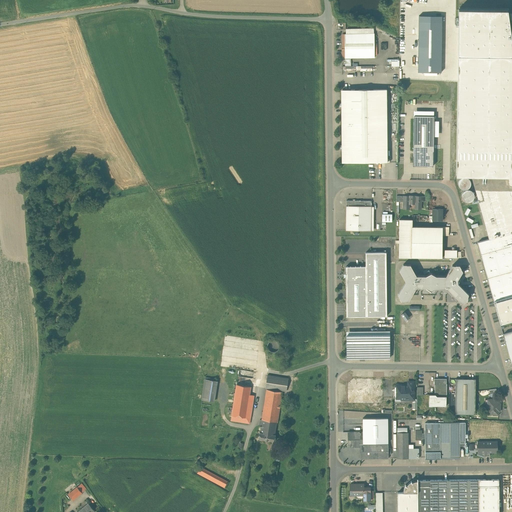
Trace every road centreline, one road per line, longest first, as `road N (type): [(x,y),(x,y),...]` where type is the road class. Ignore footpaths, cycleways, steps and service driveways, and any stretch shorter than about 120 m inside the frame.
road 1 (unclassified): [(0,24),(143,5),(204,16),(327,18)]
road 2 (residential): [(330,184),(448,189),(498,366)]
road 3 (unclassified): [(332,359),(264,371),(224,511)]
road 4 (residential): [(511,469),(333,470)]
road 5 (residential): [(330,184),(332,359)]
road 6 (unclassified): [(327,18),(330,184)]
road 7 (residential): [(333,365),(498,366)]
